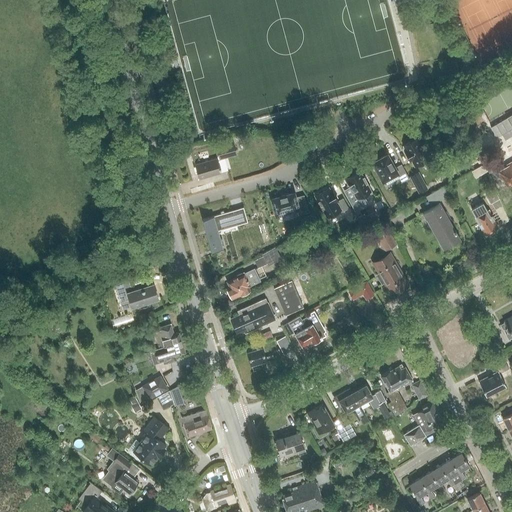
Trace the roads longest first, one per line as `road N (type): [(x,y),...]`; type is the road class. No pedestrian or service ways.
road 1 (residential): [(167,210),(274,178),(399,110)]
road 2 (secondary): [(233,434),(167,210)]
road 3 (secondary): [(167,210),(111,0)]
road 4 (unclassified): [(233,434),(252,414),(413,320)]
road 5 (unclassified): [(469,431),(413,320)]
